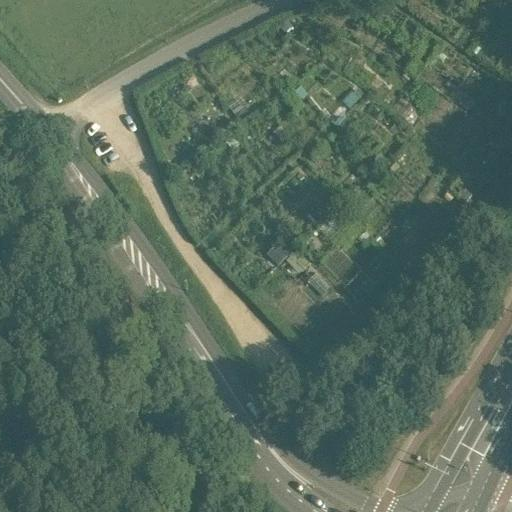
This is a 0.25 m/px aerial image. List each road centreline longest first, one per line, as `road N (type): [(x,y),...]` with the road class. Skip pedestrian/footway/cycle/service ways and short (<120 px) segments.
road 1 (track): [(506,174),(289,375),(234,324),(136,176),(98,98)]
road 2 (tertiary): [(337,511),(268,456),(46,134)]
road 3 (residential): [(46,134),(124,83),(286,0)]
road 4 (track): [(0,297),(108,511)]
